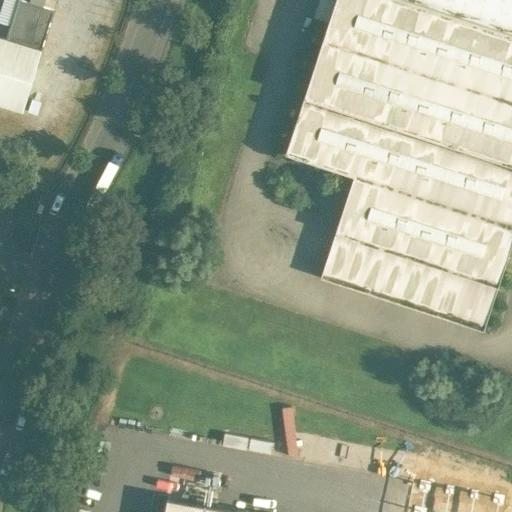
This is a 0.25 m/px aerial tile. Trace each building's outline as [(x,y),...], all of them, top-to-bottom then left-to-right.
[(54,9),(24,0),(18,0),(7,38),(42,49),(54,9)] [(511,29),(421,0),(335,0),(286,151),(354,174),(321,275),(484,328),(511,242),(511,29)] [(511,0),(421,0),(511,29),(511,0)] [(7,38),(0,36),(0,103),(23,110),(42,49),(7,38)] [(253,511),(168,496),(164,511),(253,511)]
